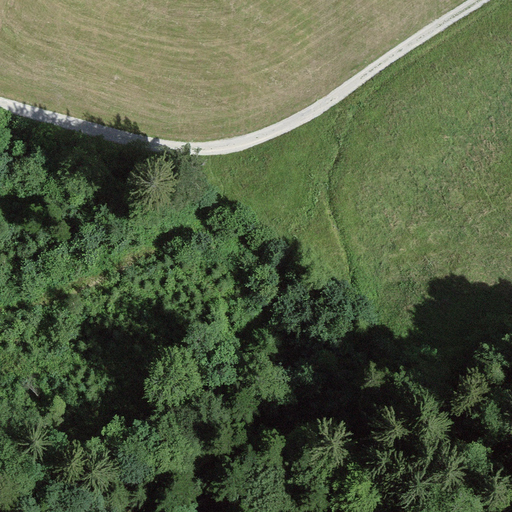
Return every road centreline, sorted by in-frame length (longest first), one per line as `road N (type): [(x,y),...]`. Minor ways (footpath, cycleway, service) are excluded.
road 1 (unclassified): [(483,0),(325,104),(222,147),(161,145),(0,103)]
road 2 (track): [(0,310),(74,289),(196,226),(213,205),(222,147)]
